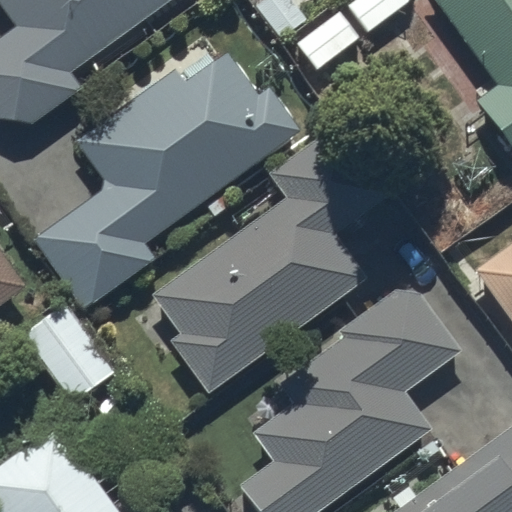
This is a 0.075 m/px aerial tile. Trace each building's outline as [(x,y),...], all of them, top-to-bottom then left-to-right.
[(0,0),(0,3),(13,22),(0,31),(0,117),(29,121),(78,87),(66,71),(167,0),(0,0)] [(349,0),(346,3),(366,30),(405,0),(349,0)] [(473,96),(511,150),(511,0),(433,0),(493,83),(473,96)] [(357,36),(337,9),(293,42),(313,69),(357,36)] [(32,235),(83,308),(154,257),(142,240),(299,128),(265,82),(254,89),(225,49),(185,78),(174,63),(71,137),(104,184),(32,235)] [(168,337),(205,390),(365,275),(333,231),(382,195),(330,123),(265,170),(284,196),(150,292),(178,330),(168,337)] [(511,236),(471,267),(511,322),(511,236)] [(0,301),(24,284),(0,250),(0,301)] [(413,288),(393,288),(336,329),(339,333),(275,380),(290,401),(249,431),(271,461),(237,485),(256,511),(311,511),(430,427),(402,388),(457,349),(413,288)] [(66,301),(21,332),(71,404),(116,372),(66,301)] [(121,511),(74,446),(79,443),(57,413),(28,434),(31,439),(0,461),(0,511),(121,511)] [(369,511),(511,511),(511,421),(437,476),(431,467),(369,511)]
